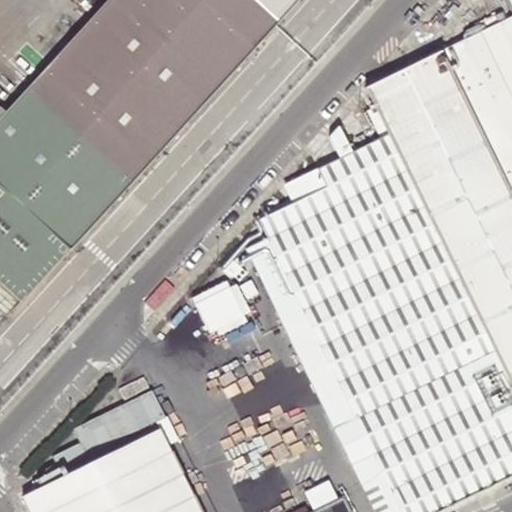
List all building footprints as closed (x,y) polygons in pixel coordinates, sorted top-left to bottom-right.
[(104,0),(0,114),(0,283),(18,300),(270,25),(293,0),(104,0)] [(511,14),(361,86),(384,134),(316,167),(323,185),(255,218),(264,237),(357,424),(399,511),(432,511),(511,473),(511,0),(506,0),(511,11),(511,14)] [(399,511),(357,424),(264,237),(241,249),(333,436),(371,511),(399,511)] [(226,284),(191,301),(209,337),(215,334),(218,339),(247,325),(243,318),(251,314),(237,287),(229,290),(226,284)] [(205,511),(169,438),(176,434),(153,389),(138,396),(130,380),(106,392),(113,406),(75,425),(90,456),(18,491),(28,511),(205,511)] [(345,511),(338,499),(311,511),(345,511)]
